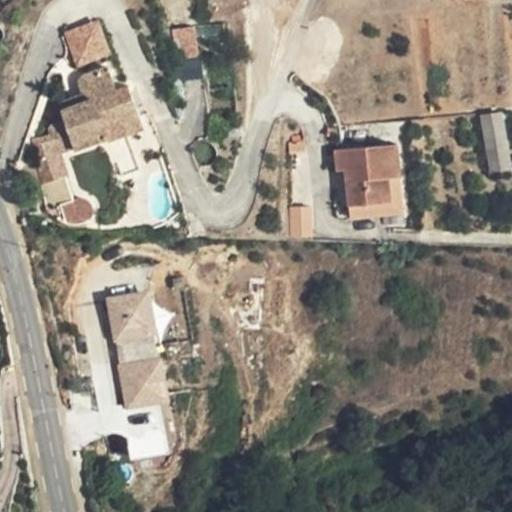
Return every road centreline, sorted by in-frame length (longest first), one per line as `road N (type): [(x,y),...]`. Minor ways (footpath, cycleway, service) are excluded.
road 1 (unknown): [(0,215),(18,123),(55,25),(75,15),(92,15),(134,41),(181,163),(210,207),(246,172),(278,82)]
road 2 (tertiary): [(0,229),(65,511)]
